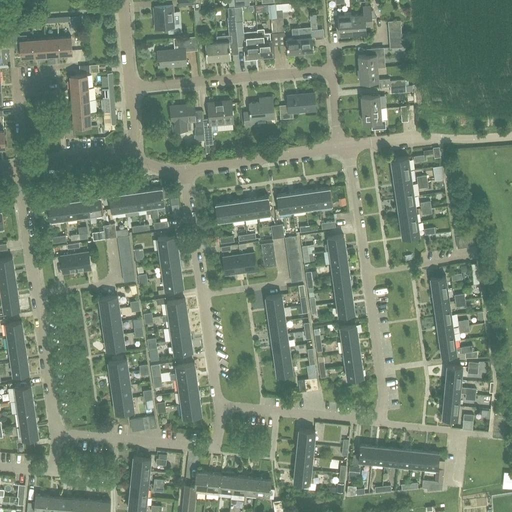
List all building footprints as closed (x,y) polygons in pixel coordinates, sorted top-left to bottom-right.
[(172,5),(154,6),(154,15),(157,15),(159,28),(174,26),(172,5)] [(364,14),(351,15),(353,33),(365,32),(365,23),(371,22),(370,6),(363,7),(364,14)] [(282,9),(276,9),(278,32),(284,32),(283,11),(282,8),(282,9)] [(276,9),(270,10),(271,18),(272,33),(278,32),(276,9)] [(312,50),(311,36),(313,36),(315,34),(314,29),(317,29),(315,14),(309,15),(310,26),(298,28),(300,51),(312,50)] [(339,34),(353,33),(351,15),(338,16),(339,34)] [(230,34),(217,35),(218,59),(231,58),(229,40),(237,39),(235,18),(229,18),(230,34)] [(257,30),(257,33),(259,55),(265,54),(265,57),(274,56),(273,45),(271,45),(270,39),(271,39),(270,32),(265,32),(264,28),(257,28),(257,30)] [(287,52),(300,51),(298,28),(291,28),(292,38),(286,38),(287,52)] [(254,55),(259,55),(257,33),(257,30),(245,31),(246,42),(245,42),(245,48),(244,48),(245,59),(254,58),(254,55)] [(13,33),(14,47),(20,47),(21,57),(34,56),(33,39),(27,39),(26,34),(20,35),(19,33),(13,33)] [(197,49),(196,35),(182,37),(183,48),(157,50),(158,65),(176,63),(176,65),(186,64),(185,51),(197,49)] [(58,37),(59,54),(72,53),(71,36),(58,37)] [(58,37),(45,38),(47,55),(59,54),(58,37)] [(402,38),(389,39),(390,48),(402,47),(402,38)] [(45,39),(33,39),(34,56),(47,55),(45,39)] [(207,60),(218,59),(217,41),(205,42),(207,60)] [(358,56),(359,68),(377,67),(377,56),(381,56),(380,48),(370,48),(371,55),(358,56)] [(378,81),(377,67),(359,68),(360,82),(378,81)] [(71,88),(88,87),(87,74),(70,75),(71,88)] [(88,87),(71,88),(72,101),(89,100),(88,87)] [(315,109),(314,92),(287,95),(288,104),(279,104),(280,118),(293,117),(293,111),(315,109)] [(361,96),(362,109),(380,108),(379,94),(361,96)] [(245,125),(251,125),(251,124),(257,124),(256,118),(274,117),(272,96),(264,97),(264,101),(249,102),(249,111),(244,112),(245,125)] [(104,111),(115,110),(114,98),(110,98),(109,98),(101,98),(102,111),(104,111)] [(89,100),(72,101),(73,114),(90,112),(89,100)] [(209,118),(203,118),(204,132),(212,131),(211,124),(233,122),(231,100),(208,101),(209,118)] [(204,133),(204,132),(203,118),(202,110),(195,110),(194,103),(170,105),(171,122),(173,122),(174,130),(191,129),(191,120),(195,120),(196,128),(195,129),(195,134),(204,133)] [(372,129),(375,129),(386,128),(385,120),(381,120),(380,108),(362,109),(363,122),(371,122),(372,129)] [(116,128),(115,123),(116,123),(115,110),(104,111),(105,129),(116,128)] [(90,112),(73,114),(74,127),(91,125),(90,112)] [(213,143),(212,131),(204,132),(204,133),(205,139),(206,144),(213,143)] [(434,157),(441,156),(439,146),(433,147),(433,149),(423,150),(424,154),(424,155),(434,153),(434,157)] [(392,172),(410,169),(408,156),(390,159),(392,172)] [(394,185),(412,182),(410,169),(392,172),(394,185)] [(396,198),(414,195),(412,182),(394,185),(396,198)] [(157,206),(165,205),(162,186),(149,188),(151,207),(152,213),(153,217),(159,217),(157,206)] [(317,188),(319,207),(333,205),(330,186),(317,188)] [(152,213),(151,207),(149,188),(135,190),(138,209),(146,207),(147,213),(152,213)] [(317,188),(303,190),(306,208),(319,207),(317,188)] [(122,192),(125,211),(138,209),(135,190),(122,192)] [(303,190),(290,192),(293,210),(306,208),(303,190)] [(125,211),(122,192),(109,194),(111,212),(125,211)] [(293,210),(290,192),(276,194),(279,212),(293,210)] [(101,195),(87,197),(90,215),(103,214),(101,195)] [(255,197),(257,215),(271,213),(268,195),(255,197)] [(398,211),(416,208),(414,195),(396,198),(398,211)] [(90,215),(87,197),(74,199),(77,217),(90,215)] [(255,197),(242,199),(244,217),(257,215),(255,197)] [(61,201),(64,219),(77,217),(74,199),(61,201)] [(242,199),(229,200),(231,219),(244,217),(242,199)] [(231,219),(229,200),(215,202),(218,221),(231,219)] [(64,219),(61,201),(47,203),(50,221),(64,219)] [(400,224),(418,221),(416,208),(398,211),(400,224)] [(336,226),(335,220),(321,222),(322,228),(336,226)] [(418,221),(400,224),(402,237),(420,234),(418,221)] [(476,245),(474,233),(456,236),(457,248),(476,245)] [(67,240),(66,234),(52,236),(53,242),(67,240)] [(326,250),(330,250),(345,248),(344,234),(328,236),(329,243),(325,244),(326,250)] [(159,250),(178,248),(176,235),(157,237),(159,250)] [(221,243),(234,241),(233,235),(220,237),(221,243)] [(265,267),(276,265),(273,242),(261,243),(265,267)] [(302,245),(303,254),(312,252),(315,252),(314,244),(302,245)] [(161,263),(180,260),(178,248),(159,250),(161,263)] [(331,263),(347,261),(345,248),(330,250),(331,263)] [(254,251),(240,253),(243,270),(246,270),(247,272),(257,270),(254,251)] [(75,253),(77,271),(91,269),(89,252),(75,253)] [(312,252),(303,254),(304,261),(310,260),(313,260),(313,256),(312,252)] [(77,271),(75,253),(61,255),(63,273),(77,271)] [(243,270),(240,253),(222,256),(225,273),(243,270)] [(0,271),(14,270),(13,257),(0,258),(0,271)] [(180,260),(161,263),(163,275),(181,273),(180,260)] [(347,261),(331,263),(333,276),(349,273),(347,261)] [(0,282),(0,285),(16,282),(14,270),(0,271),(0,282)] [(181,273),(163,275),(165,288),(165,289),(183,286),(181,273)] [(290,274),(291,281),(303,280),(302,273),(290,274)] [(335,289),(351,286),(349,273),(333,276),(335,289)] [(123,275),(124,282),(136,280),(135,274),(123,275)] [(432,291),(447,288),(445,275),(430,277),(432,291)] [(16,282),(0,285),(2,297),(18,295),(16,282)] [(337,301),(353,299),(351,286),(335,289),(337,301)] [(447,288),(432,291),(434,303),(449,301),(447,288)] [(267,309),(283,307),(281,294),(266,296),(267,309)] [(18,295),(2,297),(4,310),(20,308),(18,295)] [(100,311),(119,308),(117,295),(98,298),(100,311)] [(167,303),(168,314),(168,315),(187,312),(185,299),(167,301),(166,297),(156,298),(157,304),(167,303)] [(353,299),(337,301),(339,315),(354,313),(353,299)] [(449,301),(434,303),(435,316),(451,314),(449,301)] [(269,322),(285,320),(283,307),(267,309),(269,322)] [(102,323),(121,321),(119,308),(100,311),(102,323)] [(162,315),(162,321),(169,320),(170,327),(189,325),(187,312),(168,315),(168,314),(162,315)] [(451,314),(435,316),(437,329),(452,327),(451,314)] [(271,335),(287,333),(285,320),(269,322),(271,335)] [(8,336),(24,334),(22,321),(6,323),(8,336)] [(121,321),(102,323),(104,336),(123,333),(121,321)] [(342,340),(358,337),(356,324),(340,326),(342,340)] [(189,325),(170,327),(172,340),(191,337),(189,325)] [(452,327),(437,329),(439,342),(454,340),(452,327)] [(323,333),(320,334),(319,328),(314,328),(316,343),(321,342),(321,339),(324,339),(323,333)] [(123,333),(104,336),(106,349),(125,346),(123,333)] [(273,348),(289,345),(287,333),(271,335),(273,348)] [(10,349),(26,347),(24,334),(8,336),(10,349)] [(191,337),(172,340),(174,353),(192,350),(191,337)] [(344,352),(360,350),(358,337),(342,340),(344,352)] [(456,353),(472,351),(472,345),(455,347),(454,340),(439,342),(441,355),(456,353)] [(275,361),(291,358),(289,345),(273,348),(275,361)] [(26,347),(10,349),(11,361),(27,359),(26,347)] [(346,365),(362,363),(360,350),(344,352),(346,365)] [(109,374),(128,371),(126,358),(107,361),(109,374)] [(291,358),(275,361),(277,374),(293,371),(292,365),(295,364),(294,358),(291,358)] [(27,359),(11,361),(13,375),(29,372),(27,359)] [(467,372),(478,373),(479,362),(469,361),(467,372)] [(176,372),(170,373),(171,379),(177,378),(196,376),(194,362),(175,365),(176,372)] [(162,380),(159,363),(151,364),(153,381),(162,380)] [(362,363),(346,365),(348,379),(363,376),(362,363)] [(446,377),(461,379),(462,365),(447,364),(446,377)] [(111,387),(130,384),(128,371),(109,374),(111,387)] [(198,388),(196,376),(177,378),(179,391),(198,388)] [(317,377),(310,378),(312,390),(318,389),(317,377)] [(461,379),(446,377),(445,390),(459,392),(465,392),(476,393),(476,388),(460,386),(461,379)] [(17,400),(33,397),(31,384),(15,386),(17,400)] [(130,384),(111,387),(113,399),(132,397),(130,384)] [(198,388),(179,391),(181,404),(199,401),(198,388)] [(459,392),(445,390),(443,403),(458,405),(459,392)] [(19,412),(35,410),(33,397),(17,400),(19,412)] [(132,397),(113,399),(115,412),(133,409),(132,397)] [(199,401),(181,404),(182,417),(201,414),(199,401)] [(8,405),(8,402),(1,403),(1,402),(0,402),(0,415),(0,414),(0,406),(2,407),(8,405)] [(458,405),(443,403),(442,417),(457,418),(458,405)] [(35,410),(19,412),(21,425),(36,423),(35,410)] [(462,429),(472,430),(474,414),(463,413),(462,429)] [(155,414),(148,415),(150,428),(157,427),(155,414)] [(148,415),(142,416),(144,428),(150,428),(148,415)] [(142,416),(130,418),(132,430),(144,428),(142,416)] [(36,423),(21,425),(23,438),(38,436),(36,423)] [(299,429),(297,442),(314,443),(315,430),(299,429)] [(312,456),(314,443),(297,442),(296,455),(312,456)] [(358,466),(358,460),(372,461),(373,445),(360,443),(359,454),(353,453),(352,466),(358,466)] [(385,462),(386,446),(373,445),(372,461),(385,462)] [(398,463),(399,447),(386,446),(385,462),(398,463)] [(411,465),(412,448),(399,447),(398,463),(411,465)] [(424,466),(425,450),(412,448),(411,465),(424,466)] [(425,450),(424,466),(437,467),(439,451),(425,450)] [(167,454),(159,453),(158,458),(156,457),(156,464),(166,465),(167,458),(166,458),(167,454)] [(132,469),(150,470),(151,457),(133,455),(132,469)] [(294,468),(311,470),(312,456),(296,455),(294,468)] [(311,470),(294,468),(293,481),(310,482),(310,476),(314,476),(315,470),(311,470)] [(150,470),(132,469),(131,481),(148,483),(150,470)] [(194,511),(196,491),(206,493),(209,471),(196,470),(194,485),(185,484),(182,511),(194,511)] [(206,493),(219,494),(221,473),(209,471),(206,493)] [(234,474),(234,472),(226,471),(226,473),(221,473),(219,494),(219,489),(232,491),(233,474),(234,474)] [(238,492),(244,492),(246,476),(234,474),(233,474),(232,491),(231,498),(237,498),(238,492)] [(256,496),(257,496),(259,477),(246,476),(244,492),(256,494),(256,496)] [(270,488),(271,478),(259,477),(257,496),(273,498),(274,488),(270,488)] [(423,479),(422,487),(423,487),(427,488),(427,490),(442,488),(443,481),(423,479)] [(129,494),(147,496),(148,483),(131,481),(129,494)] [(46,511),(48,494),(35,493),(34,505),(28,504),(26,511),(46,511)] [(46,511),(59,511),(60,495),(48,494),(46,511)] [(147,496),(129,494),(128,508),(145,509),(147,496)] [(71,511),(73,496),(60,495),(59,511),(71,511)] [(71,511),(84,511),(86,498),(73,496),(71,511)] [(97,511),(98,499),(86,498),(84,511),(97,511)] [(109,511),(111,500),(98,499),(97,511),(109,511)] [(288,511),(286,500),(281,501),(281,499),(273,500),(274,511),(288,511)]
